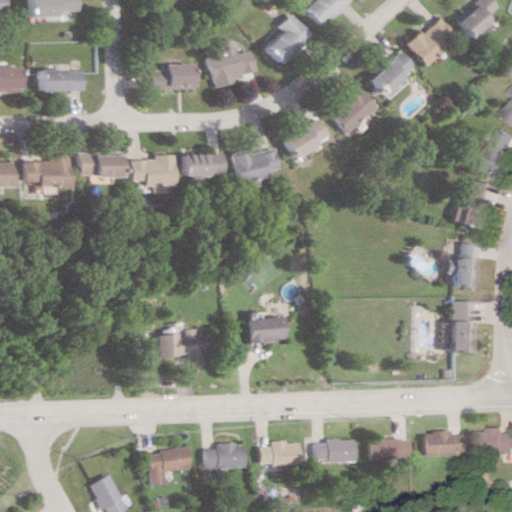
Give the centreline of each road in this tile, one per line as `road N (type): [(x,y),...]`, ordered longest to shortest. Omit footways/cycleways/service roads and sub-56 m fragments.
road 1 (secondary): [(511,396),(0,415)]
road 2 (residential): [(391,0),(298,84),(245,116),(0,124)]
road 3 (residential): [(511,227),(502,265),(507,397)]
road 4 (residential): [(105,0),(111,122)]
